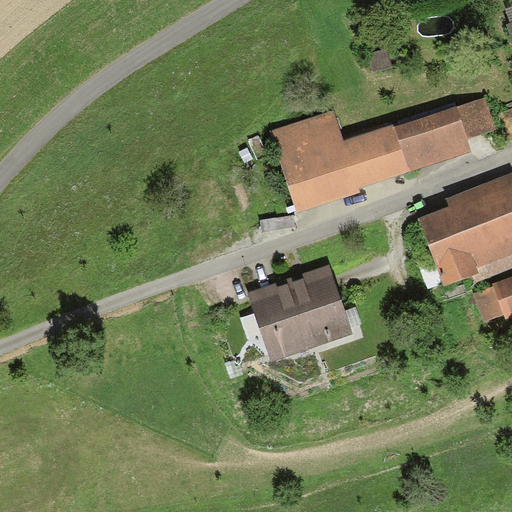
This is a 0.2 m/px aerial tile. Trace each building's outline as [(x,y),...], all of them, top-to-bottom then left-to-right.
[(503,0),(478,0),(487,21),(508,13),(503,0)] [(382,62),(367,65),(370,82),(385,78),(382,62)] [(445,120),(456,153),(487,143),(476,110),(445,120)] [(445,120),(390,139),(404,179),(459,161),(456,153),(445,120)] [(404,179),(390,139),(335,157),(325,126),(264,146),(289,221),(351,201),(350,197),(404,179)] [(449,225),(422,236),(445,298),(511,272),(511,198),(509,190),(445,214),(449,225)] [(323,286),(248,311),(267,366),(342,341),(323,286)] [(511,291),(491,300),(500,322),(503,329),(511,325),(511,291)] [(485,328),(500,322),(491,300),(477,305),(485,328)]
